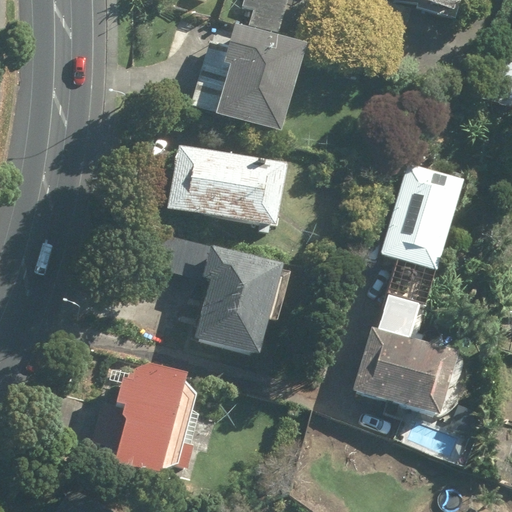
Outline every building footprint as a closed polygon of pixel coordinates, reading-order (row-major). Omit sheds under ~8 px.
[(244,0),(241,10),(253,13),(249,28),(278,37),(288,0),(244,0)] [(456,0),(387,0),(388,0),(450,20),(456,0)] [(302,53),(230,32),(225,49),(219,70),(226,72),(213,118),(211,122),(276,141),(302,53)] [(282,170),(176,151),(164,215),(270,234),(282,170)] [(461,186),(404,169),(376,262),(394,267),(433,279),(461,186)] [(157,237),(147,271),(205,287),(188,347),(254,365),(280,271),(157,237)] [(433,279),(394,267),(383,301),(423,313),(433,279)] [(429,317),(382,304),(373,335),(419,349),(429,317)] [(373,335),(367,333),(348,398),(435,423),(454,359),(419,349),(373,335)] [(179,386),(181,382),(141,371),(128,379),(105,372),(102,384),(117,388),(110,411),(118,413),(115,423),(119,428),(107,472),(153,485),(155,478),(173,472),(188,476),(195,450),(190,449),(199,416),(189,413),(192,401),(179,386)] [(97,511),(66,493),(53,511),(97,511)]
